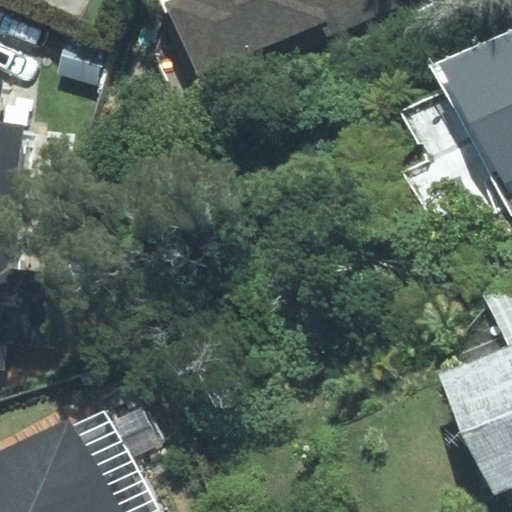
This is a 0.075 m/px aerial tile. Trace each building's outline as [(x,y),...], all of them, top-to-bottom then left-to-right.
[(212,101),(419,6),(415,0),(173,0),(169,10),(212,101)] [(511,47),(466,69),(511,166),(511,47)] [(24,117),(27,79),(0,76),(0,365),(17,367),(21,330),(68,334),(74,274),(43,271),(57,120),(24,117)] [(511,356),(460,380),(511,498),(511,356)] [(137,511),(107,426),(0,464),(0,511),(137,511)]
